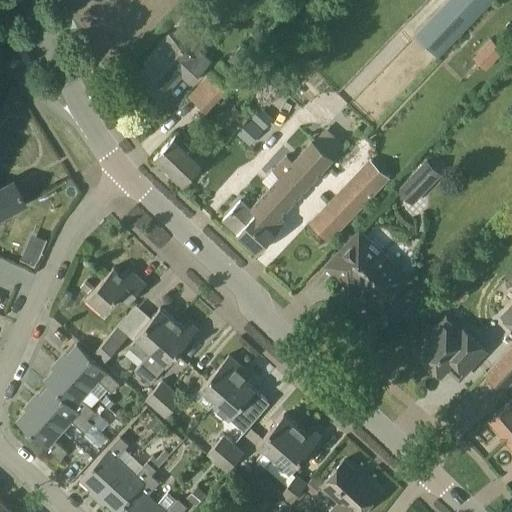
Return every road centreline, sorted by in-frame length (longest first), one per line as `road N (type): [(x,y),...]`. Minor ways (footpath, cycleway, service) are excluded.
road 1 (secondary): [(426,474),(121,176)]
road 2 (residential): [(0,376),(72,226),(121,176)]
road 3 (secondary): [(121,176),(60,75),(27,0)]
